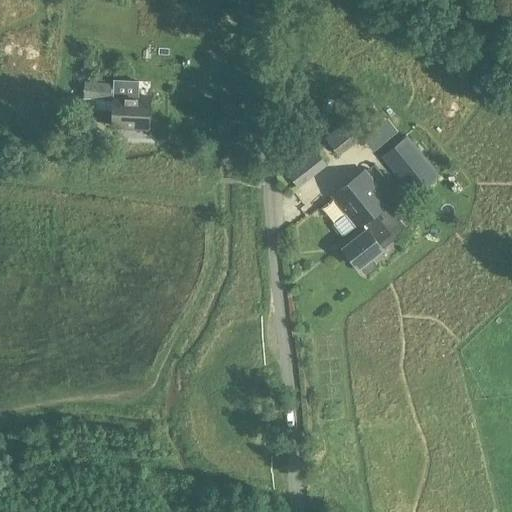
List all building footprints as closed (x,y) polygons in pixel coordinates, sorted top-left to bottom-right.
[(326,85),(326,72),(312,72),(313,85),(326,85)] [(83,98),(112,100),(113,84),(84,83),(83,98)] [(117,122),(153,123),(154,93),(118,91),(117,122)] [(392,131),(373,106),(346,128),(342,124),(324,138),(339,157),(365,136),(373,146),(392,131)] [(439,176),(407,137),(382,157),(414,197),(439,176)] [(314,148),(284,171),(297,188),(327,165),(314,148)] [(378,244),(390,234),(374,214),(389,202),(364,170),(332,196),(357,227),(361,224),(367,231),(344,249),(359,268),(382,249),(378,244)] [(255,413),(255,399),(226,399),(226,413),(255,413)]
